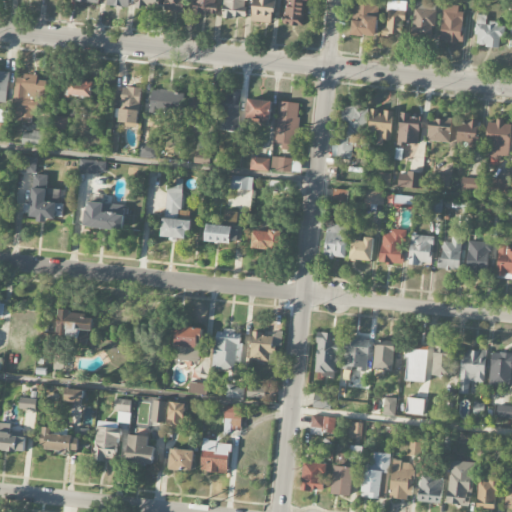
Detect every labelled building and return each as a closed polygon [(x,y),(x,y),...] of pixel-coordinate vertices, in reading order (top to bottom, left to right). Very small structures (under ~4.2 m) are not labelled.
[(159,0),(135,0),(136,7),(159,8),(159,0)] [(165,0),(165,13),(186,13),(186,0),(165,0)] [(194,0),(194,15),(217,16),(218,0),(194,0)] [(247,0),(223,0),(223,18),(246,19),(247,0)] [(275,0),(253,0),(252,22),(274,23),(275,0)] [(303,27),(304,8),(307,8),(307,0),(285,0),(285,26),(303,27)] [(353,0),(352,36),(376,37),(377,0),(353,0)] [(413,34),(435,35),(437,3),(414,2),(413,34)] [(462,6),(443,5),(441,42),(460,43),(462,6)] [(384,36),(403,37),(404,12),(385,11),(384,36)] [(499,49),(505,24),(486,19),(487,16),(477,14),(472,43),(499,49)] [(0,102),(7,103),(8,72),(0,71),(0,102)] [(15,76),(14,117),(35,118),(36,101),(31,101),(31,94),(46,94),(46,81),(38,80),(38,77),(15,76)] [(93,97),(93,82),(69,81),(69,96),(93,97)] [(120,123),(139,123),(140,88),(121,88),(120,123)] [(150,113),(181,115),(183,92),(151,91),(150,113)] [(239,131),(240,92),(228,92),(227,105),(218,104),(217,131),(239,131)] [(210,96),(192,93),(186,125),(205,128),(210,96)] [(271,101),(248,100),(247,121),(271,122),(271,101)] [(299,104),(277,102),(275,143),(282,144),(282,149),(296,150),(299,104)] [(368,108),(341,106),(338,159),(350,160),(352,135),(366,136),(368,108)] [(393,111),(370,110),(369,139),(392,140),(393,111)] [(398,145),(419,146),(420,115),(399,114),(398,145)] [(69,130),(69,117),(52,117),(52,130),(69,130)] [(428,142),(450,143),(451,120),(429,119),(428,142)] [(457,143),(467,143),(467,148),(480,148),(479,120),(467,120),(467,124),(457,125),(457,143)] [(487,122),(486,156),(510,157),(511,122),(497,122),(487,122)] [(22,132),(22,145),(43,146),(44,133),(22,132)] [(158,146),(140,145),(139,158),(157,159),(158,146)] [(36,173),(36,158),(20,157),(20,173),(36,173)] [(270,159),(252,157),(250,170),(269,172),(270,159)] [(292,172),(292,158),(271,157),(271,171),(292,172)] [(79,172),(105,174),(106,163),(80,160),(79,172)] [(399,173),(398,188),(420,189),(420,174),(399,173)] [(30,219),(56,222),(59,190),(47,189),(48,176),(33,174),(30,219)] [(253,177),(231,176),(230,190),(252,191),(253,177)] [(511,196),(511,181),(492,177),(489,192),(511,196)] [(462,190),(475,191),(475,179),(462,178),(462,190)] [(180,219),(182,179),(175,179),(175,185),(167,185),(166,218),(180,219)] [(348,191),(333,190),(332,202),(348,203),(348,191)] [(384,192),(365,192),(365,205),(384,206),(384,192)] [(413,198),(395,195),(393,204),(411,207),(413,198)] [(85,228),(124,230),(125,206),(104,205),(104,203),(86,203),(85,228)] [(189,220),(189,212),(179,211),(178,220),(189,220)] [(188,239),(189,221),(162,219),(161,237),(188,239)] [(347,258),(348,225),(326,225),(326,258),(347,258)] [(238,228),(206,226),(205,242),(238,244),(238,228)] [(407,231),(391,229),(390,235),(384,234),(378,262),(400,266),(407,231)] [(281,232),(253,231),(252,249),(280,251),(281,232)] [(409,264),(431,265),(433,237),(410,236),(409,264)] [(441,243),(441,270),(461,270),(461,237),(451,237),(451,243),(441,243)] [(365,242),(351,241),(351,260),(373,261),(374,238),(365,238),(365,242)] [(489,242),(466,241),(465,271),(488,272),(489,242)] [(500,277),(511,278),(511,248),(498,247),(495,268),(501,269),(500,277)] [(92,346),(93,315),(59,313),(57,337),(77,338),(77,346),(92,346)] [(201,328),(175,327),(174,361),(200,362),(201,328)] [(214,369),(239,370),(240,332),(215,331),(214,369)] [(282,332),(273,331),(273,334),(252,333),(250,362),(275,363),(276,347),(282,347),(282,332)] [(334,376),(339,335),(319,333),(314,374),(334,376)] [(367,370),(370,339),(346,337),(344,368),(367,370)] [(393,371),(394,342),(375,341),(374,371),(393,371)] [(404,381),(425,383),(428,348),(408,346),(404,381)] [(432,376),(453,377),(453,347),(433,347),(432,376)] [(486,351),(461,350),(460,394),(469,394),(469,382),(485,382),(486,351)] [(489,386),(511,386),(511,364),(511,352),(490,352),(489,386)] [(226,399),(244,400),(244,386),(227,385),(226,399)] [(84,391),(66,389),(64,402),(82,404),(84,391)] [(36,398),(19,398),(19,410),(36,410),(36,398)] [(395,417),(397,399),(384,398),(383,416),(395,417)] [(424,416),(425,399),(408,398),(407,415),(424,416)] [(131,401),(115,400),(114,412),(118,412),(117,423),(130,424),(131,401)] [(166,424),(167,402),(153,401),(152,423),(166,424)] [(185,403),(169,403),(168,426),(184,426),(185,403)] [(511,405),(495,405),(495,417),(511,418),(511,405)] [(241,431),(242,407),(225,407),(225,419),(232,419),(232,431),(241,431)] [(310,434),(334,436),(336,418),(312,416),(310,434)] [(348,438),(362,439),(362,423),(349,423),(348,438)] [(25,438),(10,437),(10,424),(0,424),(0,451),(25,452),(25,438)] [(92,460),(104,462),(105,458),(115,460),(120,431),(98,427),(92,460)] [(78,453),(79,437),(51,435),(52,428),(42,428),(40,450),(78,453)] [(153,465),(155,447),(148,447),(150,430),(137,429),(136,436),(129,435),(127,463),(153,465)] [(200,471),(227,474),(230,444),(203,441),(200,471)] [(192,471),(193,450),(170,450),(169,470),(192,471)] [(390,454),(375,454),(374,471),(363,470),(362,498),(379,499),(381,475),(389,475),(390,454)] [(409,501),(414,464),(393,461),(388,498),(409,501)] [(448,504),(469,505),(469,494),(470,494),(472,462),(450,461),(448,504)] [(326,464),(303,463),(301,491),(324,492),(326,464)] [(351,496),(353,468),(333,467),(332,495),(351,496)] [(443,477),(419,476),(418,503),(441,504),(443,477)] [(495,509),(498,477),(490,476),(489,482),(478,481),(476,507),(495,509)]
